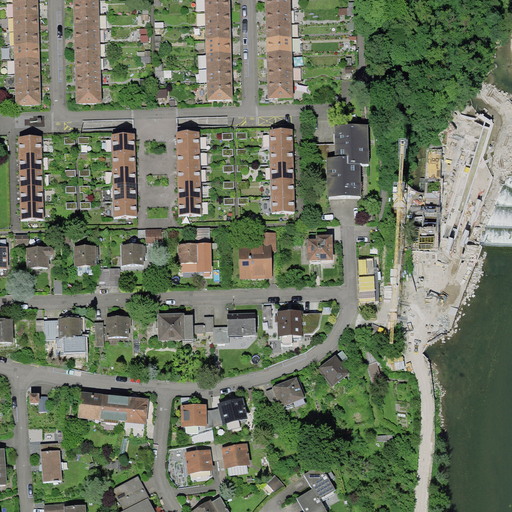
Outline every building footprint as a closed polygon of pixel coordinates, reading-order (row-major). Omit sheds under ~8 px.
[(39,0),(13,0),(17,105),(44,104),(39,0)] [(102,0),(75,0),(78,105),(105,105),(102,0)] [(225,0),(199,0),(203,100),(230,99),(225,0)] [(286,0),(258,0),(261,98),(289,98),(286,0)] [(336,159),(329,160),(329,200),(364,200),(364,168),(372,168),(372,128),(337,128),(336,159)] [(288,213),(287,129),(263,129),(264,213),(288,213)] [(195,133),(173,134),(175,215),(197,215),(195,133)] [(139,219),(137,136),(115,137),(118,219),(139,219)] [(44,220),(43,138),(21,139),(22,220),(44,220)] [(335,144),(315,145),(316,160),(336,159),(335,144)] [(145,238),(145,243),(161,243),(161,230),(137,231),(138,238),(145,238)] [(277,253),(277,234),(260,234),(261,246),(240,247),(241,279),(274,279),(273,253),(277,253)] [(28,235),(14,235),(14,245),(28,245),(28,235)] [(304,263),(329,262),(328,239),(303,240),(304,263)] [(199,245),(177,245),(179,266),(200,265),(199,245)] [(74,247),(75,268),(76,268),(76,275),(93,275),(93,267),(97,267),(96,246),(74,247)] [(120,246),(121,266),(144,265),(144,246),(120,246)] [(10,248),(0,248),(0,271),(10,271),(10,248)] [(27,251),(28,269),(50,268),(50,250),(27,251)] [(110,269),(99,269),(99,287),(110,287),(110,269)] [(120,269),(110,269),(110,287),(120,287),(120,269)] [(63,280),(54,280),(54,293),(63,293),(63,280)] [(271,306),(263,306),(263,316),(271,316),(271,306)] [(304,338),(303,312),(278,312),(278,338),(281,338),(281,347),(294,347),(294,338),(304,338)] [(185,314),(158,314),(159,342),(185,341),(185,340),(193,340),(193,333),(193,326),(193,316),(185,316),(185,314)] [(228,327),(229,339),(257,338),(256,314),(228,315),(228,327)] [(128,317),(107,318),(107,339),(129,338),(128,317)] [(205,318),(205,325),(205,332),(213,332),(213,327),(213,318),(205,318)] [(61,319),(61,339),(82,340),(83,319),(61,319)] [(12,322),(0,322),(0,342),(13,342),(12,322)] [(228,327),(213,327),(213,332),(214,344),(229,344),(229,339),(228,327)] [(338,360),(324,371),(338,388),(351,377),(338,360)] [(278,390),(288,410),(309,400),(300,380),(278,390)] [(101,421),(104,399),(104,395),(80,392),(77,421),(101,424),(101,421)] [(39,396),(39,393),(29,393),(30,403),(39,403),(39,396)] [(48,411),(48,396),(39,396),(39,403),(39,412),(48,411)] [(104,399),(101,421),(148,426),(150,403),(104,399)] [(222,410),(226,426),(249,420),(245,404),(222,410)] [(185,409),(187,430),(210,428),(209,408),(185,409)] [(224,451),(228,472),(254,468),(250,446),(224,451)] [(0,485),(9,485),(6,451),(0,451),(0,485)] [(45,484),(64,482),(61,453),(43,454),(45,484)] [(190,457),(192,474),(214,471),(212,454),(190,457)] [(305,476),(312,489),(319,501),(336,492),(321,467),(305,476)] [(123,511),(155,511),(137,480),(114,493),(124,511),(123,511)] [(312,489),(297,498),(305,511),(326,511),(319,501),(312,489)] [(212,501),(190,511),(228,511),(221,499),(213,503),(212,501)]
